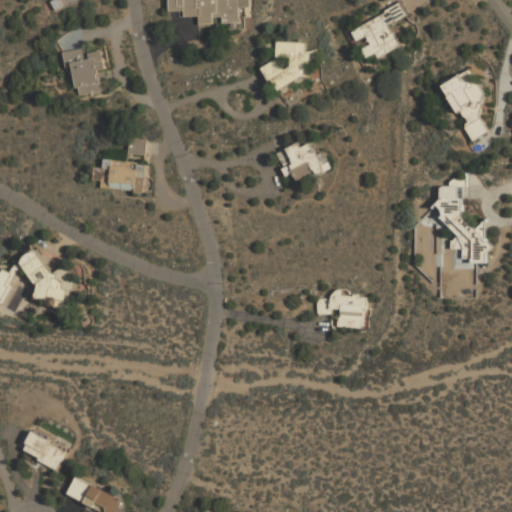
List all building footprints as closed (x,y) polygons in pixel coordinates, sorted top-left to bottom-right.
[(170,0),(170,11),(185,11),(185,15),(200,15),(200,24),(215,24),(215,21),(239,20),(238,0),(170,0)] [(391,24),(409,14),(402,1),(360,25),(380,61),(404,47),(391,24)] [(310,83),(310,52),(307,52),(306,42),(278,42),(278,59),(290,58),(290,65),(269,66),(269,83),(310,83)] [(110,89),(104,49),(85,51),(85,48),(64,51),(67,73),(76,72),(79,94),(110,89)] [(444,83),(474,139),(491,130),(477,104),(487,99),(471,69),(444,83)] [(129,153),(145,154),(147,140),(131,138),(129,153)] [(279,152),(289,182),(324,171),(315,141),(279,152)] [(95,178),(103,179),(102,188),(146,190),(147,161),(105,159),(104,167),(95,167),(95,178)] [(447,249),(464,248),(465,261),(489,260),(488,223),(465,224),(464,184),(446,185),(447,249)] [(19,260),(45,298),(50,294),(61,310),(71,304),(65,296),(71,292),(39,247),(19,260)] [(13,271),(0,269),(0,298),(9,300),(13,271)] [(367,296),(319,295),(319,314),(341,315),(340,326),(366,327),(367,296)] [(59,469),(68,450),(31,433),(23,452),(59,469)] [(121,511),(121,498),(76,477),(67,496),(103,511),(121,511)]
